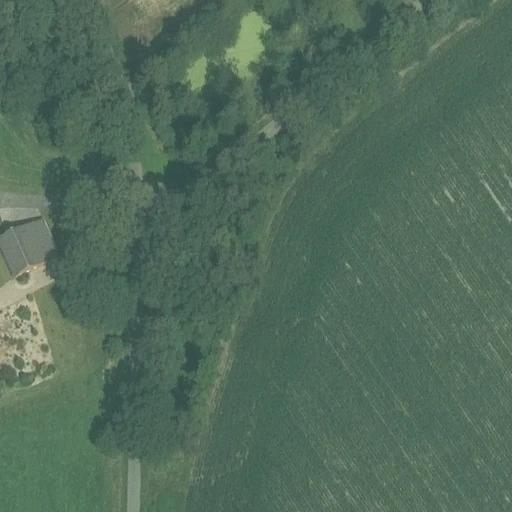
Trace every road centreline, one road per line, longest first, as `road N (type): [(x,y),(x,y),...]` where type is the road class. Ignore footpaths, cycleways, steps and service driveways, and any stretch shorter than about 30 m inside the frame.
road 1 (residential): [(133,511),(136,339),(156,183)]
road 2 (unclassified): [(156,183),(414,0)]
road 3 (residential): [(156,183),(77,0)]
